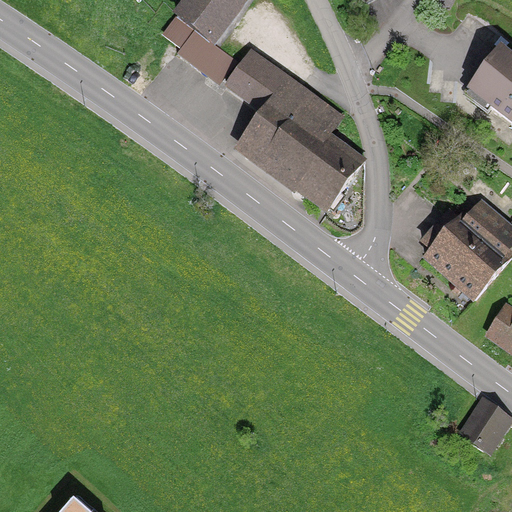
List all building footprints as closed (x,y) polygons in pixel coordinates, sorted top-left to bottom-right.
[(208,44),(240,0),(190,0),(175,20),(208,44)] [(192,54),(194,56),(197,57),(200,56),(202,55),(204,53),(205,50),(205,47),(204,44),(202,43),(199,42),(196,42),(193,43),(191,46),(190,48),(191,51),(192,54)] [(207,65),(210,66),(213,66),(215,65),(217,63),(218,60),(218,57),(215,53),(212,51),(209,51),(207,53),(205,55),(203,57),(203,60),(205,63),(207,65)] [(511,62),(500,53),(499,53),(468,95),(511,128),(511,62)] [(237,149),(326,213),(362,164),(327,140),(340,122),(248,56),(225,89),(261,116),(237,149)] [(218,73),(220,75),(223,76),(226,76),(229,74),(230,72),(231,69),(231,66),(230,64),(227,62),(225,61),(222,61),(219,63),(217,65),(216,68),(217,70),(218,73)] [(473,303),(511,257),(463,216),(423,262),(473,303)] [(511,315),(504,311),(487,339),(504,351),(511,337),(511,315)] [(508,421),(483,403),(460,441),(485,457),(508,421)] [(86,511),(73,500),(62,511),(86,511)]
